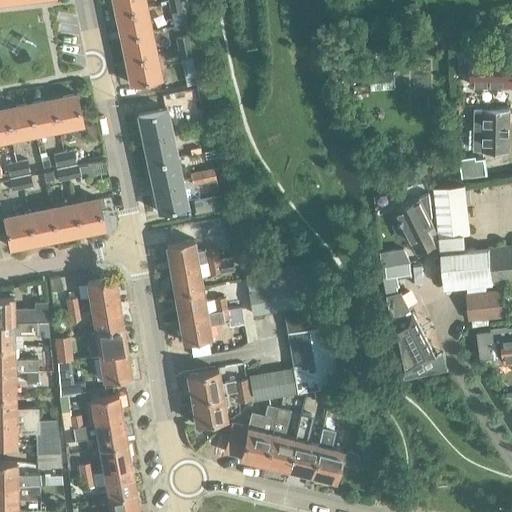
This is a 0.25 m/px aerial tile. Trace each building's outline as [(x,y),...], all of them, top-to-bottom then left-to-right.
[(113,0),(116,12),(145,6),(143,0),(113,0)] [(181,10),(179,0),(178,0),(169,2),(171,12),(181,10)] [(407,15),(420,12),(418,1),(404,4),(407,15)] [(145,6),(116,12),(121,36),(150,30),(145,6)] [(511,31),(502,29),(498,52),(511,51),(511,31)] [(121,36),(126,60),(155,54),(150,30),(121,36)] [(176,38),(179,48),(189,46),(187,36),(176,38)] [(191,56),(189,46),(179,48),(181,59),(191,56)] [(511,51),(498,52),(469,53),(471,87),(511,85),(511,51)] [(160,78),(155,54),(126,60),(131,84),(160,78)] [(371,72),(371,89),(395,88),(395,72),(371,72)] [(83,122),(77,93),(53,98),(59,127),(83,122)] [(53,98),(29,103),(35,132),(59,127),(53,98)] [(29,103),(5,108),(11,137),(35,132),(29,103)] [(0,139),(11,137),(5,108),(0,108),(0,139)] [(474,149),(509,150),(510,109),(475,108),(474,149)] [(138,115),(143,139),(171,133),(166,109),(138,115)] [(203,121),(192,123),(194,133),(205,131),(203,121)] [(182,136),(194,133),(192,123),(180,125),(182,136)] [(143,139),(148,163),(176,157),(171,133),(143,139)] [(13,146),(0,148),(0,172),(4,172),(2,160),(15,158),(13,146)] [(74,150),(64,152),(66,163),(76,161),(74,150)] [(64,152),(54,154),(56,165),(66,163),(64,152)] [(476,155),(460,157),(463,177),(487,174),(485,157),(476,158),(476,155)] [(191,178),(190,173),(188,168),(179,170),(176,157),(148,163),(153,187),(181,181),(191,178)] [(26,160),(16,162),(18,172),(18,173),(28,171),(26,160)] [(16,162),(6,164),(8,174),(18,172),(16,162)] [(77,166),(67,167),(69,178),(79,176),(77,167),(77,166)] [(84,166),(77,167),(79,176),(80,178),(86,177),(84,166)] [(67,167),(57,170),(59,180),(69,178),(67,167)] [(213,168),(202,170),(204,181),(216,178),(213,168)] [(192,183),(204,181),(202,170),(190,173),(191,178),(192,183)] [(29,175),(19,177),(21,187),(31,185),(29,175)] [(19,177),(9,179),(11,189),(21,187),(19,177)] [(186,204),(181,181),(153,187),(159,210),(186,204)] [(445,286),(511,279),(511,244),(490,247),(491,247),(466,250),(465,234),(470,233),(465,185),(435,188),(445,286)] [(433,216),(430,192),(395,210),(417,253),(438,242),(430,227),(434,225),(430,217),(433,216)] [(196,213),(218,207),(216,197),(193,202),(196,213)] [(104,226),(99,198),(74,203),(80,231),(104,226)] [(74,203),(50,208),(56,236),(80,231),(74,203)] [(50,208),(26,213),(32,241),(56,236),(50,208)] [(8,246),(32,241),(26,213),(2,218),(8,246)] [(193,238),(165,243),(170,268),(218,259),(216,248),(196,251),(193,238)] [(404,247),(381,250),(383,262),(387,262),(411,259),(404,247)] [(240,266),(246,265),(244,253),(238,254),(240,266)] [(170,268),(174,293),(202,288),(200,275),(234,269),(232,257),(218,259),(170,268)] [(388,272),(412,270),(411,259),(387,262),(388,272)] [(273,285),(249,288),(253,313),(283,309),(287,330),(288,329),(325,323),(321,309),(314,310),(312,303),(305,263),(270,269),(273,285)] [(246,273),(249,288),(273,285),(270,269),(246,273)] [(399,283),(400,283),(398,271),(384,274),(387,290),(400,287),(399,283)] [(86,281),(90,306),(118,301),(114,276),(86,281)] [(174,293),(178,317),(226,309),(224,296),(204,300),(202,288),(174,293)] [(401,288),(387,290),(404,371),(421,363),(436,355),(414,311),(408,314),(406,310),(411,307),(401,288)] [(489,319),(506,318),(503,291),(467,294),(469,321),(473,321),(489,319)] [(13,296),(0,296),(0,321),(36,320),(47,320),(47,302),(35,302),(35,308),(13,309),(13,296)] [(67,298),(69,310),(78,308),(76,297),(67,298)] [(123,326),(118,301),(90,306),(95,331),(123,326)] [(240,306),(226,309),(228,320),(229,326),(243,323),(240,306)] [(80,320),(78,308),(69,310),(71,322),(80,320)] [(226,309),(178,317),(183,342),(211,337),(208,324),(218,322),(228,320),(226,309)] [(36,320),(0,321),(0,345),(14,346),(14,333),(36,332),(36,320)] [(325,323),(288,329),(290,342),(328,336),(325,323)] [(99,355),(127,350),(123,326),(95,331),(99,355)] [(492,332),(477,333),(479,349),(495,348),(497,356),(506,354),(506,358),(511,357),(511,333),(508,334),(507,326),(492,328),(492,332)] [(56,336),(57,350),(58,361),(72,359),(70,335),(56,336)] [(290,342),(292,355),(331,348),(328,336),(290,342)] [(14,371),(26,370),(38,370),(37,358),(14,358),(14,346),(0,345),(0,370),(14,370),(14,371)] [(296,391),(339,384),(331,348),(292,355),(294,367),(292,368),(296,391)] [(131,375),(127,350),(99,355),(103,380),(131,375)] [(76,356),(79,371),(88,369),(86,357),(86,355),(76,356)] [(286,393),(296,391),(292,368),(282,369),(286,393)] [(186,375),(191,398),(227,392),(235,391),(247,389),(246,378),(220,382),(218,369),(186,375)] [(282,369),(250,375),(254,399),(286,393),(282,369)] [(0,370),(0,395),(15,395),(14,371),(14,370),(0,370)] [(38,382),(38,370),(26,370),(26,383),(38,382)] [(237,402),(249,400),(247,389),(235,391),(237,402)] [(226,417),(224,406),(229,405),(227,392),(191,398),(195,422),(226,417)] [(118,393),(90,398),(95,423),(122,418),(118,393)] [(38,407),(15,407),(15,395),(0,395),(0,420),(38,420),(38,407)] [(237,455),(262,461),(276,405),(267,403),(264,414),(250,410),(249,415),(246,425),(239,451),(237,455)] [(276,405),(262,461),(286,467),(294,437),(283,434),(289,409),(276,405)] [(70,412),(62,413),(63,428),(64,428),(72,427),(82,425),(80,413),(70,415),(70,412)] [(286,467),(310,473),(318,443),(305,440),(311,414),(301,412),(295,437),(294,437),(286,467)] [(72,427),(64,428),(65,441),(75,439),(97,436),(99,447),(127,442),(122,418),(95,423),(82,425),(72,427)] [(56,419),(38,420),(0,420),(0,445),(16,445),(16,432),(36,432),(36,452),(59,452),(56,419)] [(232,422),(225,448),(239,451),(246,425),(232,422)] [(310,473),(334,480),(342,449),(331,446),(335,429),(322,426),(318,443),(310,473)] [(127,442),(99,447),(103,472),(131,467),(127,442)] [(347,450),(344,461),(361,466),(358,452),(347,450)] [(61,467),(59,452),(36,452),(36,467),(61,467)] [(0,461),(0,485),(40,485),(39,484),(44,484),(44,473),(16,474),(16,461),(0,461)] [(90,462),(79,464),(81,476),(92,474),(90,462)] [(105,484),(108,496),(136,491),(131,467),(103,472),(92,474),(81,476),(83,488),(105,484)] [(40,485),(0,485),(0,510),(17,510),(17,498),(40,498),(40,485)] [(108,496),(110,511),(139,511),(136,491),(108,496)]
